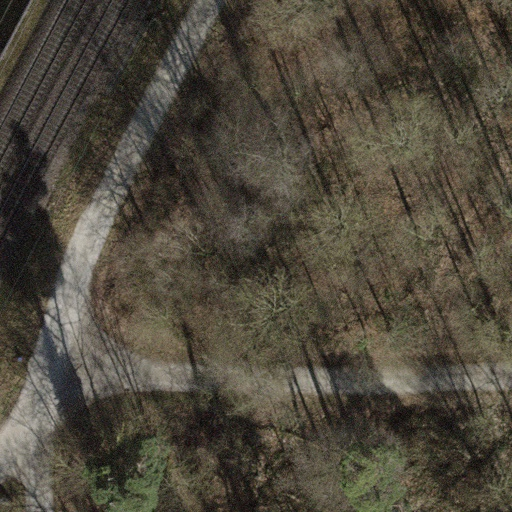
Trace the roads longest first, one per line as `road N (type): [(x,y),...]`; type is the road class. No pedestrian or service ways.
road 1 (track): [(511,382),(416,388),(112,371),(44,349),(38,511)]
road 2 (track): [(228,0),(0,424)]
